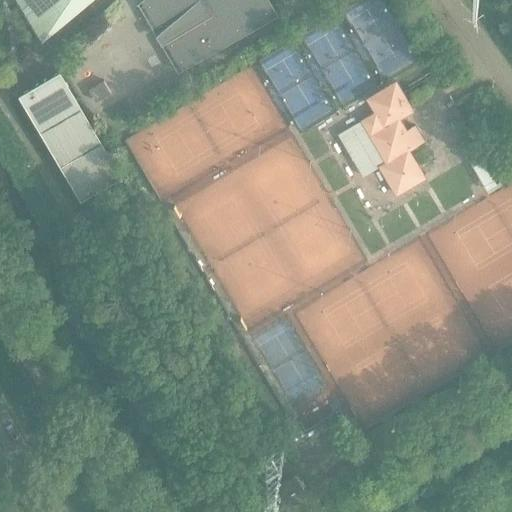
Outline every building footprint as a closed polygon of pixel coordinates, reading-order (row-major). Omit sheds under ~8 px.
[(17,0),(43,41),(91,0),(17,0)] [(147,0),(143,4),(159,32),(160,31),(165,40),(164,41),(179,67),(271,14),(262,0),(147,0)] [(22,94),(82,198),(120,175),(60,72),(22,94)] [(89,89),(95,101),(111,92),(104,80),(89,89)] [(396,82),(367,98),(383,126),(370,134),(386,161),(379,165),(396,193),(424,177),(408,150),(415,146),(398,118),(412,110),(396,82)] [(463,146),(480,175),(488,188),(496,183),(471,141),(463,146)] [(270,459),(260,465),(267,477),(277,471),(270,459)] [(296,475),(274,488),(282,502),(305,489),(296,475)]
